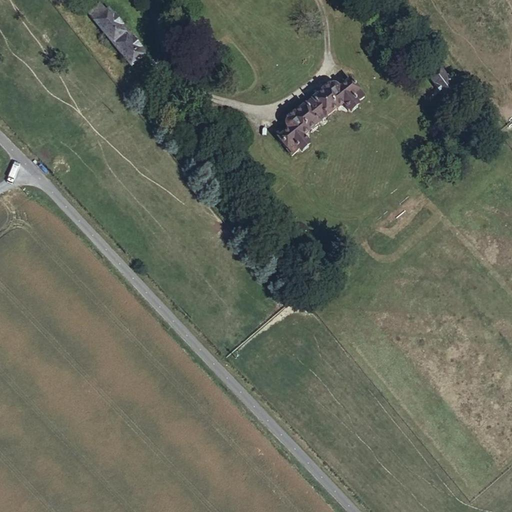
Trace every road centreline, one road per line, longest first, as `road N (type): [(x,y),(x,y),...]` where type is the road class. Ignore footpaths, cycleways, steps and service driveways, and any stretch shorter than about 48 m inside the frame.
road 1 (tertiary): [(360,511),(0,138)]
road 2 (unknown): [(141,0),(171,68),(226,106),(265,118),(309,87)]
